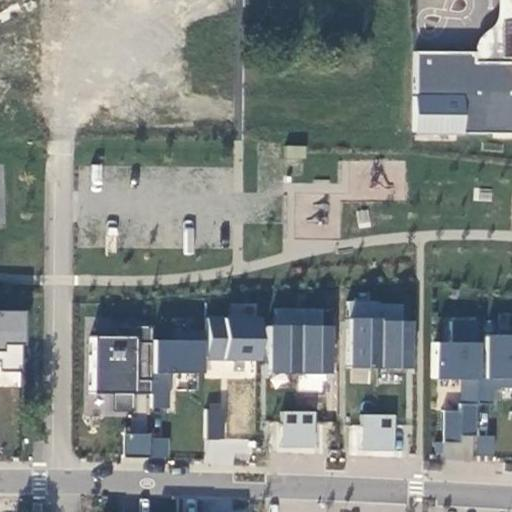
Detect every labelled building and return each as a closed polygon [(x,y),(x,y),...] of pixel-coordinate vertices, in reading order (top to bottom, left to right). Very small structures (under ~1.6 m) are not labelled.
[(511,0),(495,0),(495,10),(493,20),(490,25),(487,29),(481,35),(475,45),(473,54),(412,52),(411,134),(511,137),(511,0)] [(402,322),(402,305),(378,305),(378,301),(346,301),(346,370),(407,369),(407,322),(402,322)] [(321,327),(321,309),(273,310),(274,326),(264,326),(265,376),(328,374),(328,327),(321,327)] [(19,344),(18,310),(0,310),(0,370),(19,371),(19,344)] [(206,316),(206,358),(257,358),(257,317),(206,316)] [(480,405),(480,336),(480,323),(451,322),(451,343),(431,343),(431,381),(460,381),(460,405),(474,405),(480,405)] [(201,374),(201,332),(174,332),(174,341),(153,341),(153,328),(115,328),(115,338),(89,338),(89,394),(113,394),(112,412),(132,412),(132,395),(148,395),(148,410),(167,410),(167,374),(201,374)] [(511,336),(480,336),(480,405),(491,405),(491,388),(511,388),(511,336)] [(224,404),(209,404),(208,438),(223,438),(224,404)] [(457,411),(457,437),(474,437),(474,405),(460,405),(457,405),(457,411)] [(278,411),(278,446),(311,446),(312,412),(278,411)] [(457,437),(457,411),(440,411),(440,442),(457,442),(457,437)] [(358,415),(358,449),(391,450),(391,415),(358,415)] [(147,457),(147,438),(147,434),(121,434),(120,456),(147,457)] [(492,455),(494,436),(477,434),(475,453),(492,455)] [(147,438),(147,457),(166,457),(166,438),(147,438)]
